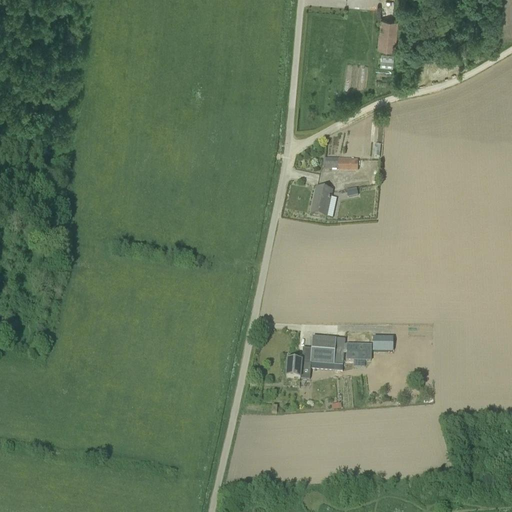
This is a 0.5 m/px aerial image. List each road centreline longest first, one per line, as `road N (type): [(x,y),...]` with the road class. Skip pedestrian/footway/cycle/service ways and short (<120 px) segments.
road 1 (unclassified): [(211,511),(287,153)]
road 2 (unclassified): [(287,153),(373,107),(436,89),(511,50)]
road 3 (unclassified): [(287,153),(302,0)]
